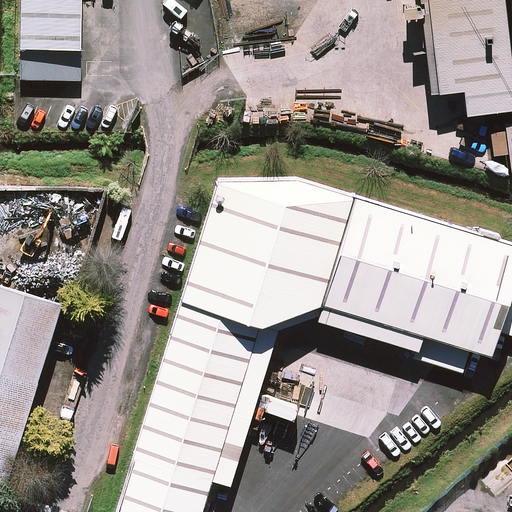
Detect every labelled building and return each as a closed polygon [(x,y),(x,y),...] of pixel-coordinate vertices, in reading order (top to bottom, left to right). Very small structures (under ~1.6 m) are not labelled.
[(23,0),(23,42),(82,42),(82,0),(23,0)] [(511,89),(511,55),(504,0),(433,0),(447,99),(511,89)] [(219,169),(116,511),(200,511),(214,466),(235,472),(281,317),(317,309),(353,188),(297,167),(219,169)] [(511,231),(354,185),(353,188),(317,309),(482,358),(495,315),(511,319),(511,231)] [(65,293),(0,272),(0,477),(7,480),(65,293)]
